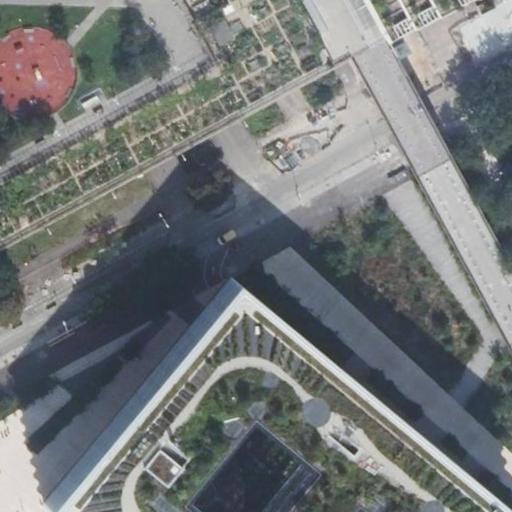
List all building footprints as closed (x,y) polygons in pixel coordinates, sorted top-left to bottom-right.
[(362,0),(383,37),(400,27),(424,14),(449,0),(362,0)] [(230,37),(221,20),(205,28),(215,46),(230,37)] [(309,46),(306,69),(336,72),(338,49),(309,46)] [(167,153),(258,111),(243,79),(178,109),(184,122),(158,134),(167,153)] [(511,511),(511,495),(223,262),(31,499),(47,511),(511,511)] [(446,399),(463,377),(453,369),(436,391),(446,399)]
